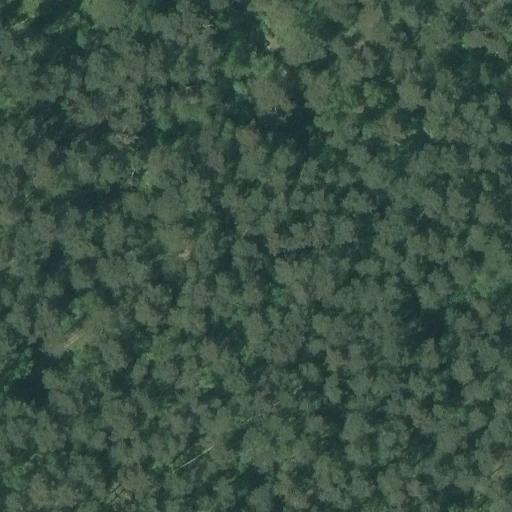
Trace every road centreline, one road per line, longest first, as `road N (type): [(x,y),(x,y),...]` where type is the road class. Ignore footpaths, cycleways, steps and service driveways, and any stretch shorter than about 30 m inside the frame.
road 1 (track): [(323,137),(0,393)]
road 2 (track): [(234,0),(323,137),(497,0)]
